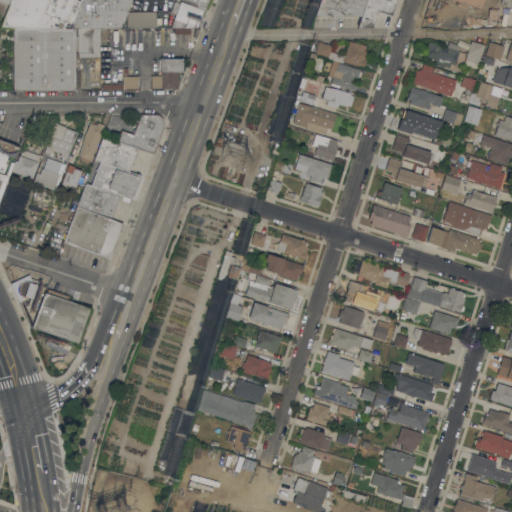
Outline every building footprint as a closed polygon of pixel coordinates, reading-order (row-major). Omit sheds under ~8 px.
[(0,12),(0,0),(10,0),(5,14),(0,12)] [(0,27),(5,14),(10,0),(48,0),(38,27),(13,27),(0,27)] [(82,0),(72,27),(38,27),(48,0),(82,0)] [(121,28),(105,27),(99,27),(77,27),(75,27),(72,27),(82,0),(131,0),(128,11),(127,14),(121,28)] [(180,0),(206,0),(197,26),(171,27),(176,13),(170,11),(174,0),(177,0),(180,1),(180,0)] [(367,0),(362,16),(317,15),(321,0),(367,0)] [(396,0),(392,15),(378,10),(373,27),(359,27),(362,16),(367,0),(396,0)] [(431,0),(429,9),(479,8),(481,0),(431,0)] [(454,26),(455,11),(424,10),(424,25),(454,26)] [(156,11),(156,27),(127,27),(127,14),(128,11),(156,11)] [(502,26),(496,26),(496,24),(484,23),(485,18),(497,19),(503,19),(502,26)] [(75,27),(75,69),(75,88),(75,89),(13,89),(13,27),(38,27),(72,27),(75,27)] [(99,57),(78,57),(78,52),(77,52),(77,27),(99,27),(99,57)] [(343,61),(343,62),(328,58),(328,57),(315,53),(319,41),(332,45),(330,50),(344,55),(349,40),(366,45),(365,50),(367,51),(365,57),(367,57),(364,67),(343,61)] [(471,40),(484,44),(478,63),(465,59),(471,40)] [(433,63),(434,59),(426,56),(427,52),(425,52),(429,41),(447,47),(449,41),(460,46),(456,60),(457,60),(456,63),(455,62),(455,64),(450,62),(448,67),(440,64),(440,65),(433,63)] [(504,45),(500,59),(485,54),(489,41),(504,45)] [(316,54),(314,61),(308,59),(311,52),(316,54)] [(484,56),(494,59),(492,65),(482,62),(484,56)] [(183,58),(183,71),(178,71),(178,87),(162,87),(161,71),(160,58),(183,58)] [(330,84),(333,76),(330,76),(333,68),(336,69),(338,62),(360,69),(356,80),(353,78),(352,82),(357,84),(355,90),(339,85),(339,87),(330,84)] [(412,83),(415,75),(414,75),(416,69),(419,70),(420,68),(421,68),(423,63),(439,68),(437,73),(456,79),(454,84),(455,85),(455,88),(453,90),(452,91),(451,95),(412,83)] [(489,66),(487,72),(481,70),(483,64),(489,66)] [(511,67),(511,87),(502,85),(503,84),(492,81),(497,67),(500,68),(501,67),(507,66),(511,67)] [(324,76),(323,82),(314,79),(316,73),(324,76)] [(123,75),(138,75),(139,88),(102,89),(102,83),(123,83),(123,75)] [(460,86),(464,76),(476,79),(472,89),(460,86)] [(493,85),(491,93),(499,96),(496,107),(486,104),(487,100),(479,97),(478,103),(470,101),(472,93),(477,94),(481,81),(493,85)] [(503,88),(501,94),(494,91),(496,85),(503,88)] [(350,95),(354,96),(351,106),(347,104),(347,106),(339,103),(337,107),(326,104),(328,100),(322,98),(326,86),(334,88),(334,87),(351,92),(350,95)] [(443,96),(440,106),(432,104),(432,101),(430,101),(429,104),(431,105),(430,108),(428,107),(428,109),(409,102),(410,98),(408,97),(411,86),(443,96)] [(312,104),(296,99),(299,89),(315,94),(312,104)] [(470,95),(467,102),(460,99),(462,93),(470,95)] [(325,135),(305,129),(306,127),(293,123),(299,102),(336,114),(332,129),(327,127),(325,135)] [(468,105),(482,109),(477,125),(464,121),(468,105)] [(463,115),(460,125),(442,119),(445,108),(457,111),(456,112),(463,115)] [(449,123),(444,139),(435,136),(434,138),(411,131),(411,133),(397,128),(401,117),(403,118),(406,109),(449,123)] [(122,129),(134,133),(141,113),(153,113),(157,113),(160,115),(162,118),(164,123),(153,152),(137,147),(117,140),(122,129)] [(499,118),(501,119),(502,116),(505,116),(505,115),(511,116),(511,139),(505,137),(505,138),(502,137),(503,136),(495,134),(499,118)] [(33,179),(42,155),(54,122),(78,131),(61,174),(59,174),(53,188),(36,182),(36,181),(33,179)] [(90,122),(97,125),(98,122),(105,124),(96,149),(95,148),(91,159),(90,159),(89,163),(80,160),(82,156),(78,154),(90,122)] [(469,129),(476,131),(474,138),(466,136),(469,129)] [(399,154),(400,151),(392,148),(396,133),(409,137),(409,138),(411,138),(409,144),(431,151),(429,157),(435,159),(433,165),(399,154)] [(511,143),(510,148),(511,148),(511,157),(509,156),(507,163),(487,157),(491,146),(480,142),(483,133),(511,143)] [(314,154),(320,134),(337,139),(336,144),(338,144),(336,150),(337,151),(336,155),(334,155),(333,160),(314,154)] [(31,184),(9,175),(15,159),(17,159),(27,135),(45,142),(40,155),(42,155),(33,179),(31,184)] [(137,147),(129,170),(94,159),(102,135),(117,140),(137,147)] [(466,141),(473,143),(470,150),(464,148),(466,141)] [(0,173),(2,174),(7,154),(11,155),(13,147),(6,145),(7,144),(0,142),(0,173)] [(332,163),(328,177),(325,176),(324,178),(323,177),(321,182),(309,179),(311,173),(310,173),(310,175),(307,174),(307,173),(306,172),(306,171),(295,167),(299,153),(332,163)] [(392,178),(393,175),(390,174),(391,170),(385,168),(389,157),(402,160),(400,167),(428,176),(425,185),(421,184),(420,187),(392,178)] [(142,174),(134,196),(123,192),(123,194),(120,193),(85,181),(94,159),(129,170),(142,174)] [(466,176),(472,159),(490,165),(491,162),(502,165),(500,170),(506,172),(505,174),(508,175),(504,188),(466,176)] [(69,163),(74,165),(74,166),(82,170),(75,187),(61,182),(69,163)] [(0,172),(8,175),(0,196),(0,172)] [(442,188),(446,174),(461,179),(456,193),(442,188)] [(81,175),(86,176),(82,188),(77,186),(81,175)] [(278,192),(267,189),(271,178),(272,175),(276,176),(275,180),(281,182),(278,192)] [(111,218),(77,205),(85,181),(120,193),(111,218)] [(402,187),(397,203),(380,198),(381,195),(377,194),(379,189),(382,190),(385,181),(402,187)] [(300,200),(300,199),(299,198),(300,196),(301,196),(306,182),(322,187),(321,190),(324,191),(322,195),(318,206),(300,200)] [(464,203),(467,193),(471,194),(473,188),(477,189),(477,190),(487,193),(488,193),(497,196),(495,201),(496,201),(494,207),(494,206),(492,212),(464,203)] [(491,214),(487,227),(484,226),(483,228),(482,228),(480,234),(451,224),(452,222),(442,219),(449,200),(491,214)] [(411,215),(408,223),(410,224),(407,235),(401,234),(397,233),(398,233),(370,224),(371,219),(368,218),(373,203),(411,215)] [(122,222),(109,258),(87,250),(86,255),(74,251),(76,245),(63,241),(77,205),(111,218),(122,222)] [(413,214),(415,207),(424,209),(422,216),(413,214)] [(411,236),(416,221),(429,226),(424,240),(411,236)] [(476,236),(476,235),(479,236),(479,237),(481,238),(481,239),(482,239),(481,241),(480,241),(480,242),(482,243),(480,250),(477,249),(477,251),(478,251),(476,255),(471,253),(472,252),(460,249),(455,248),(454,250),(451,249),(450,251),(446,250),(447,248),(444,247),(427,241),(432,225),(448,231),(449,228),(476,236)] [(266,234),(262,246),(251,243),(254,231),(266,234)] [(279,240),(280,240),(282,232),(307,240),(306,245),(308,246),(306,252),(308,252),(306,258),(298,255),(297,257),(295,256),(295,255),(294,254),(294,255),(291,255),(291,254),(276,249),(279,240)] [(226,250),(232,252),(231,256),(236,257),(234,264),(229,263),(223,280),(217,278),(217,276),(226,250)] [(277,273),(277,272),(265,268),(268,260),(265,260),(268,252),(304,264),(300,275),(298,274),(296,279),(277,273)] [(244,257),(262,262),(259,274),(240,269),(244,257)] [(362,259),(373,262),(379,263),(379,265),(385,266),(382,275),(387,277),(384,286),(375,284),(376,280),(365,277),(365,276),(359,274),(359,273),(358,273),(362,259)] [(237,279),(227,276),(230,264),(240,267),(237,279)] [(389,280),(393,269),(399,271),(399,270),(400,270),(400,269),(410,272),(409,274),(410,274),(406,285),(389,280)] [(10,283),(29,273),(38,292),(18,301),(10,283)] [(249,294),(249,295),(245,294),(250,279),(254,280),(255,275),(270,279),(268,285),(270,286),(271,284),(274,285),(275,282),(276,282),(276,281),(297,288),(291,308),(249,294)] [(423,292),(411,288),(414,276),(427,280),(423,292)] [(344,300),(346,295),(344,295),(345,291),(347,292),(349,286),(348,285),(350,279),(365,284),(372,286),(390,292),(387,302),(381,300),(381,301),(385,302),(382,310),(376,308),(376,310),(344,300)] [(44,291),(47,292),(48,287),(68,295),(67,298),(91,307),(78,342),(32,326),(44,291)] [(439,304),(440,302),(434,301),(436,294),(438,295),(439,291),(443,292),(443,291),(448,292),(450,287),(464,291),(463,292),(465,293),(464,296),(462,296),(465,297),(463,302),(462,304),(464,304),(465,306),(463,310),(461,311),(461,309),(460,311),(439,304)] [(239,320),(227,316),(233,297),(239,299),(238,303),(243,305),(239,320)] [(407,297),(420,301),(416,313),(403,309),(401,308),(405,297),(407,297)] [(289,313),(285,323),(283,322),(281,328),(248,317),(254,301),(289,313)] [(359,328),(339,321),(341,317),(338,316),(340,308),(343,309),(344,305),(364,311),(359,328)] [(434,309),(459,317),(458,319),(459,319),(458,322),(457,322),(456,327),(453,326),(451,332),(450,331),(449,333),(448,332),(448,334),(445,333),(446,332),(429,326),(434,309)] [(385,339),(373,336),(378,319),(390,322),(385,339)] [(365,337),(366,336),(374,339),(371,348),(358,344),(357,346),(352,344),(351,346),(349,345),(348,349),(330,343),(330,342),(328,341),(329,337),(330,338),(332,334),(333,331),(334,327),(335,327),(365,337)] [(452,338),(451,340),(452,341),(451,344),(450,344),(449,347),(449,349),(449,351),(448,352),(447,354),(436,351),(436,352),(422,348),(423,346),(417,344),(419,339),(414,337),(413,332),(415,327),(422,329),(422,328),(452,338)] [(281,336),(276,352),(254,345),(259,329),(281,336)] [(397,332),(408,336),(405,347),(394,343),(397,332)] [(247,338),(245,347),(232,343),(235,334),(247,338)] [(220,354),(224,342),(237,346),(233,358),(220,354)] [(358,358),(361,347),(373,351),(370,361),(358,358)] [(321,371),(323,363),(322,362),(323,360),(324,360),(327,350),(340,353),(339,356),(354,361),(353,364),(360,367),(357,375),(350,372),(348,379),(321,371)] [(445,363),(438,383),(432,381),(434,376),(421,372),(421,373),(413,371),(415,365),(405,362),(409,351),(445,363)] [(270,366),(271,366),(267,379),(260,376),(250,372),(249,373),(242,370),(243,367),(242,366),(244,360),(245,361),(248,353),(272,362),(270,366)] [(511,378),(497,373),(502,355),(511,358),(511,378)] [(402,365),(400,371),(389,368),(391,361),(402,365)] [(225,369),(221,380),(208,375),(212,364),(225,369)] [(434,393),(434,395),(435,396),(434,397),(433,398),(432,399),(431,400),(415,395),(414,396),(407,393),(396,389),(398,383),(393,382),(396,372),(433,384),(431,389),(434,390),(433,391),(434,391),(434,393)] [(264,386),(264,387),(266,387),(265,391),(263,391),(260,402),(233,393),(238,377),(264,386)] [(327,398),(326,399),(323,398),(323,397),(313,394),(317,384),(320,385),(323,377),(339,382),(339,383),(348,386),(346,393),(355,396),(354,399),(358,401),(356,407),(352,406),(352,407),(327,398)] [(511,386),(511,404),(489,398),(492,389),(495,390),(498,382),(511,386)] [(394,388),(392,395),(379,391),(381,384),(394,388)] [(360,397),(363,387),(375,391),(372,400),(360,397)] [(197,409),(203,388),(211,391),(237,399),(236,403),(238,404),(238,403),(241,404),(240,405),(242,405),(243,400),(255,404),(253,409),(255,409),(254,412),(257,413),(255,419),(254,419),(252,426),(205,411),(197,409)] [(377,391),(387,395),(384,405),(383,405),(383,406),(380,405),(381,404),(374,402),(377,391)] [(330,406),(328,414),(334,416),(333,417),(336,418),(333,427),(315,421),(315,422),(312,421),(312,420),(306,418),(310,406),(311,405),(312,405),(313,405),(314,401),(330,406)] [(395,422),(386,419),(390,407),(399,410),(401,403),(413,407),(413,406),(424,409),(423,410),(429,412),(424,429),(395,420),(395,422)] [(351,409),(349,415),(337,411),(339,405),(351,409)] [(499,411),(500,409),(502,410),(501,411),(509,413),(507,420),(511,421),(511,431),(482,422),(485,413),(486,413),(486,412),(488,412),(489,408),(499,411)] [(358,420),(352,418),(354,412),(360,414),(358,420)] [(250,431),(249,435),(251,436),(250,439),(248,438),(246,445),(247,445),(245,451),(233,447),(234,443),(226,440),(229,432),(227,432),(228,429),(229,429),(231,424),(250,431)] [(423,432),(419,444),(417,444),(416,447),(414,446),(412,452),(401,448),(402,443),(401,442),(400,444),(397,443),(398,442),(396,441),(401,425),(423,432)] [(299,441),(302,433),(301,433),(302,427),(305,428),(306,426),(324,432),(324,433),(325,434),(325,435),(332,437),(328,449),(320,447),(299,441)] [(350,434),(347,444),(336,441),(339,431),(339,430),(350,433),(350,434)] [(474,446),(475,444),(474,443),(475,439),(476,440),(478,436),(481,437),(483,430),(503,436),(502,438),(511,441),(511,447),(508,458),(474,446)] [(314,449),(313,454),(315,454),(314,456),(321,458),(317,472),(310,470),(310,472),(299,469),(299,470),(290,467),(294,454),(296,453),(298,452),(299,450),(302,450),(303,446),(314,449)] [(415,456),(413,463),(412,467),(409,467),(408,471),(406,471),(404,475),(393,472),(394,467),(393,466),(393,468),(390,467),(390,465),(389,465),(394,449),(415,456)] [(467,469),(471,456),(474,457),(475,454),(490,458),(485,475),(467,469)] [(511,467),(501,464),(503,458),(511,460),(511,467)] [(355,465),(362,467),(360,474),(353,472),(355,465)] [(335,472),(338,473),(339,471),(342,473),(342,474),(345,475),(344,479),(345,480),(344,484),(342,483),(342,484),(332,481),(335,472)] [(377,491),(379,485),(372,483),(376,472),(399,479),(400,480),(401,482),(401,483),(404,484),(402,491),(405,492),(404,493),(414,496),(411,507),(401,504),(403,499),(377,491)] [(460,493),(462,488),(460,487),(461,484),(463,485),(465,479),(464,478),(466,472),(478,476),(476,480),(496,486),(492,497),(490,496),(489,498),(483,496),(482,500),(460,493)] [(328,487),(318,511),(293,501),(296,493),(294,492),(295,489),(293,488),(298,476),(309,480),(309,479),(328,487)] [(452,511),(454,509),(453,508),(454,504),(455,505),(457,498),(475,505),(476,504),(488,508),(486,511),(452,511)]
